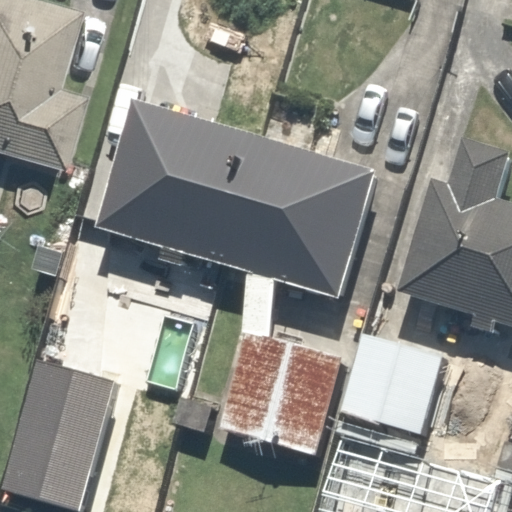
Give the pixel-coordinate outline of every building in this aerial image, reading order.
[(63,76),(83,0),(0,0),(0,153),(62,171),(86,82),(63,76)] [(112,242),(261,281),(220,437),(328,465),(356,359),(287,341),(300,291),(352,305),(387,174),(146,111),(112,242)] [(511,158),(470,147),(459,185),(441,179),(407,305),(511,333),(511,158)] [(457,340),(380,317),(335,463),(413,486),(457,340)] [(166,477),(159,511),(235,511),(240,491),(166,477)]
